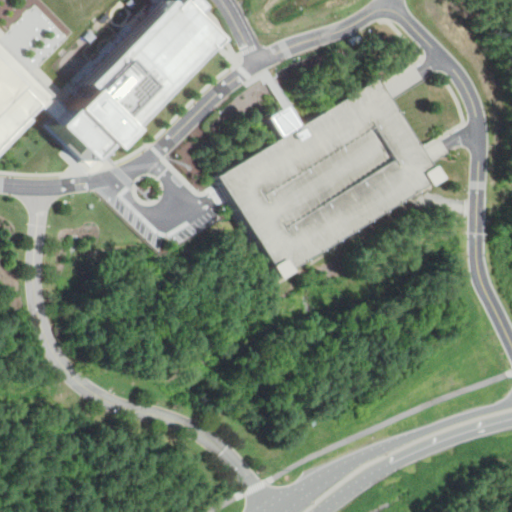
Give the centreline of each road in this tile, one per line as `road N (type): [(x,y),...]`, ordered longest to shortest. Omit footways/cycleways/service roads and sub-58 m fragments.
road 1 (tertiary): [(511,402),(400,438),(329,472),(272,511)]
road 2 (tertiary): [(391,462),(511,417)]
